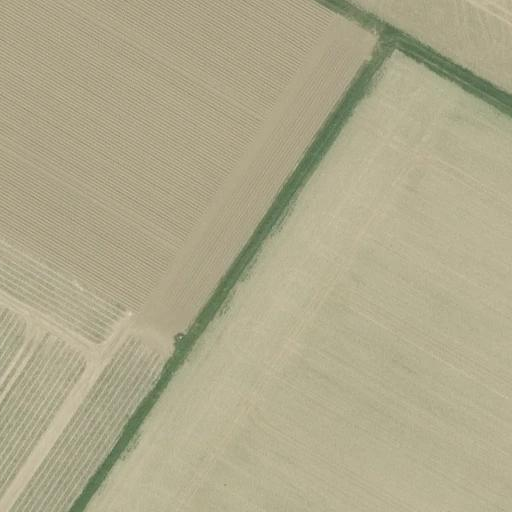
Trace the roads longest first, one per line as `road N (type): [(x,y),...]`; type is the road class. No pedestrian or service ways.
road 1 (track): [(388,36),(72,511)]
road 2 (track): [(511,107),(326,0)]
